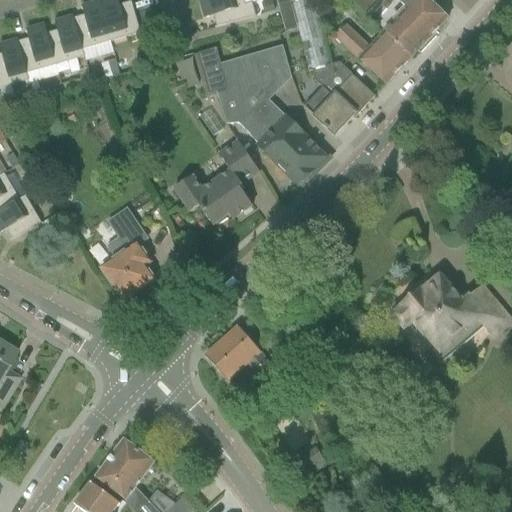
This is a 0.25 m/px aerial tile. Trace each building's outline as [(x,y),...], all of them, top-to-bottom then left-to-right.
[(109,0),(99,3),(111,44),(141,35),(132,3),(120,7),(118,0),(109,0)] [(242,0),(207,0),(200,2),(205,20),(214,17),(218,29),(256,18),(252,5),(246,7),(245,8),(242,0)] [(306,109),(321,124),(335,137),(353,118),(355,120),(375,98),(360,85),(340,65),(332,67),(321,25),(315,0),(288,0),(294,16),(283,20),(287,33),(299,30),(310,73),(314,71),(315,81),(322,89),(306,109)] [(331,11),(317,0),(315,0),(321,23),(331,11)] [(413,61),(414,62),(436,38),(434,36),(448,21),(433,6),(438,0),(348,0),(350,5),(384,36),(385,35),(411,61),(413,58),(414,59),(413,61)] [(272,1),(261,4),(264,14),(275,11),(272,1)] [(86,58),(87,63),(114,55),(111,44),(99,3),(82,8),(85,17),(74,20),(73,18),(72,18),(85,59),(86,58)] [(43,26),(58,74),(56,67),(85,59),(72,18),(55,23),(58,32),(47,35),(45,26),(44,26),(43,26)] [(17,42),(31,86),(59,78),(58,74),(43,26),(27,32),(29,41),(18,43),(18,41),(17,42)] [(338,37),(335,40),(371,73),(386,87),(411,61),(385,35),(384,36),(371,49),(347,27),(345,30),(343,28),(335,36),(338,37)] [(0,88),(1,90),(29,82),(31,86),(17,42),(0,46),(0,47),(2,55),(0,55),(0,88)] [(218,96),(227,127),(240,126),(252,137),(251,138),(260,148),(259,149),(284,175),(299,189),(313,174),(327,160),(313,146),(270,103),(292,80),(283,49),(243,60),(222,66),(217,51),(215,51),(228,93),(218,96)] [(194,57),(207,100),(218,96),(228,93),(215,51),(194,57)] [(179,82),(198,78),(193,56),(174,60),(179,82)] [(145,58),(137,61),(140,72),(149,69),(145,58)] [(116,62),(101,66),(106,81),(120,76),(116,62)] [(79,73),(81,80),(90,78),(88,70),(79,73)] [(193,178),(174,191),(178,196),(179,198),(190,214),(199,208),(213,228),(236,212),(240,216),(252,207),(240,190),(243,189),(241,186),(259,173),(248,157),(238,143),(219,156),(231,172),(202,192),(197,183),(193,178)] [(14,156),(6,160),(13,171),(20,167),(14,156)] [(0,178),(0,213),(19,202),(7,180),(5,177),(5,176),(0,178)] [(34,180),(28,184),(33,193),(40,189),(34,180)] [(0,234),(7,231),(13,241),(41,225),(26,198),(0,213),(0,234)] [(116,262),(102,271),(124,302),(154,282),(145,268),(150,264),(138,246),(147,241),(135,224),(127,211),(108,224),(119,240),(107,248),(116,262)] [(403,308),(393,317),(405,331),(412,325),(415,322),(417,325),(417,326),(417,330),(422,336),(426,337),(427,337),(433,345),(432,346),(430,347),(428,350),(428,354),(428,358),(430,361),(434,364),(437,365),(441,364),(445,363),(461,349),(455,342),(478,322),(484,329),(493,339),(511,323),(482,289),(469,300),(463,305),(458,299),(441,279),(429,288),(424,293),(423,294),(420,291),(417,294),(414,293),(411,294),(408,296),(406,298),(404,301),(404,305),(401,307),(403,308)] [(265,390),(267,390),(280,381),(263,356),(239,329),(205,358),(228,384),(248,367),(249,367),(265,390)] [(0,340),(0,412),(10,395),(0,388),(0,383),(6,373),(16,356),(13,355),(16,350),(0,340)] [(194,511),(182,500),(169,511),(157,511),(137,491),(155,465),(153,464),(156,460),(156,455),(147,449),(143,450),(140,454),(124,442),(97,478),(126,502),(125,505),(131,511),(194,511)] [(293,466),(302,482),(326,467),(316,451),(293,466)] [(115,511),(119,507),(92,486),(75,508),(81,511),(115,511)]
